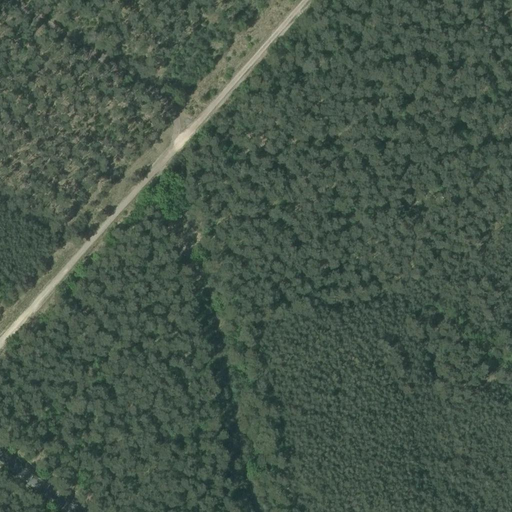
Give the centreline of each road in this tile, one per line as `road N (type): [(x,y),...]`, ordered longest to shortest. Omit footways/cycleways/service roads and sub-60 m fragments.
road 1 (track): [(0,337),(302,0)]
road 2 (track): [(190,124),(181,109),(11,0)]
